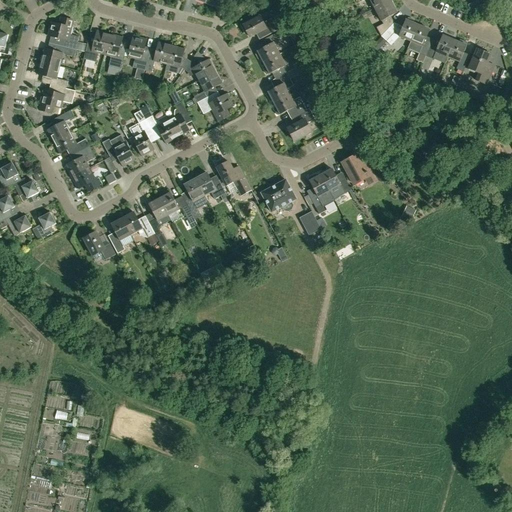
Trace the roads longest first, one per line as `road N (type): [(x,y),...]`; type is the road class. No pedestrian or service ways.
road 1 (track): [(0,251),(164,365),(302,392)]
road 2 (residential): [(251,122),(142,177),(128,196),(86,218),(73,214),(61,193)]
road 3 (residential): [(251,122),(251,100),(212,33),(103,10),(93,0)]
